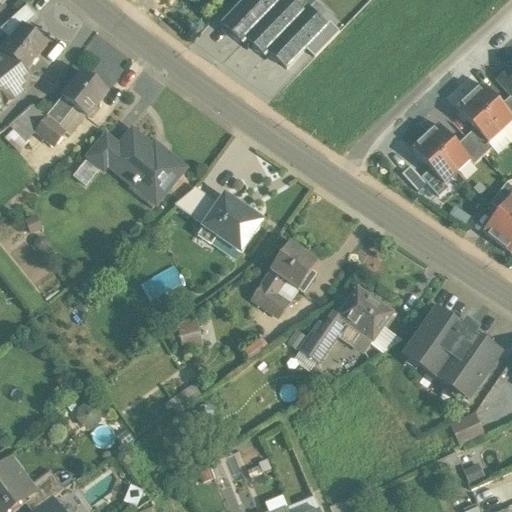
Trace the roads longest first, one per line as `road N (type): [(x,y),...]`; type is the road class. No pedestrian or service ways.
road 1 (tertiary): [(333,182),(84,0)]
road 2 (residential): [(511,12),(333,182)]
road 3 (tertiary): [(511,300),(333,182)]
